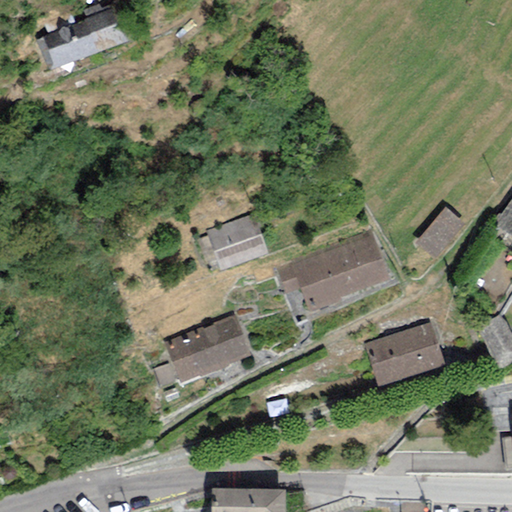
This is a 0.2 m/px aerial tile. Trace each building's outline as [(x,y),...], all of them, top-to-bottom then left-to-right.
[(38,39),(49,70),(130,41),(118,10),(38,39)] [(511,205),(498,224),(511,233),(511,205)] [(465,226),(445,208),(417,240),(437,258),(465,226)] [(252,215),(206,231),(207,236),(196,240),(205,265),(216,261),(220,271),(266,255),(252,215)] [(370,231),(277,269),(286,293),(300,287),(310,312),(390,280),(370,231)] [(233,315),(164,343),(181,384),(250,356),(233,315)] [(511,338),(502,316),(478,327),(498,371),(511,364),(511,338)] [(443,366),(428,322),(364,344),(379,388),(443,366)] [(284,511),(285,489),(211,488),(210,511),(284,511)]
